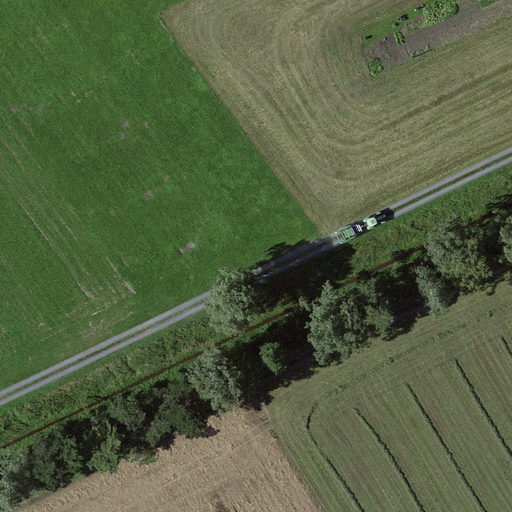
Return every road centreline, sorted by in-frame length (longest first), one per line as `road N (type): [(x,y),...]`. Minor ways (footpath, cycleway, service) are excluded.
road 1 (track): [(511,153),(0,398)]
road 2 (track): [(511,262),(0,504)]
